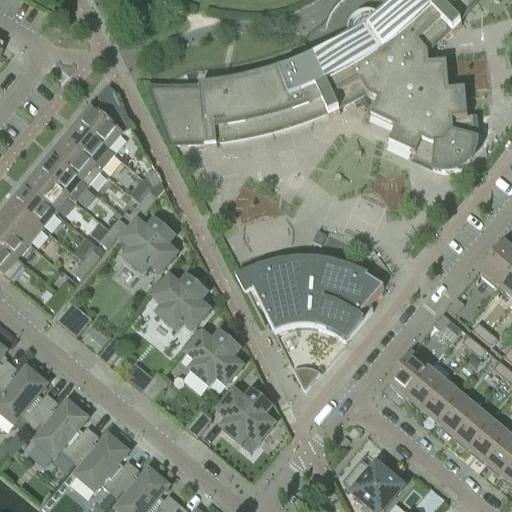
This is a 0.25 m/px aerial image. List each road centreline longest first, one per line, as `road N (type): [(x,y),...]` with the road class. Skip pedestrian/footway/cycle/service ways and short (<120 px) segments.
road 1 (residential): [(242,511),(0,310)]
road 2 (residential): [(353,407),(511,216)]
road 3 (residential): [(482,511),(353,407)]
road 4 (residential): [(267,511),(353,407)]
road 5 (residential): [(0,117),(42,59),(0,29)]
